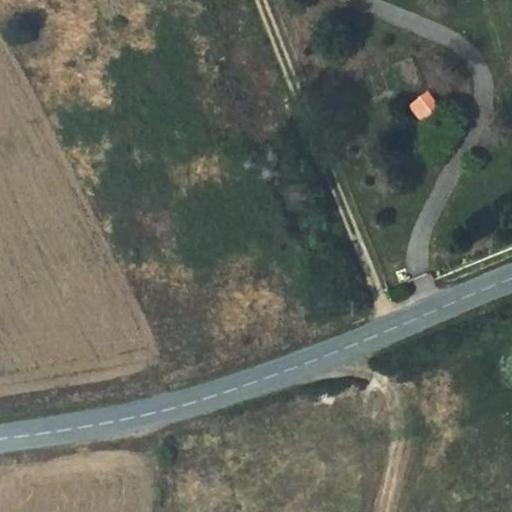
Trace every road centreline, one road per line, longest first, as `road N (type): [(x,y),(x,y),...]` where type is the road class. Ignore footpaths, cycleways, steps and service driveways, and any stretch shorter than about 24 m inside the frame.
road 1 (tertiary): [(511,288),(299,379),(0,448)]
road 2 (track): [(249,0),(388,341)]
